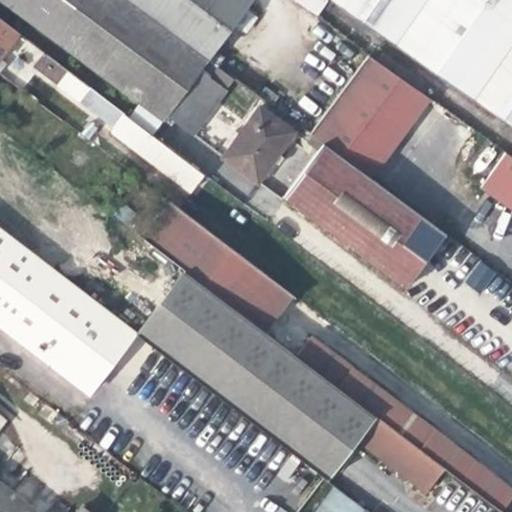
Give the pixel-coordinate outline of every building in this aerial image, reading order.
[(0,0),(163,120),(166,115),(199,72),(208,58),(129,0),(0,0)] [(129,0),(208,58),(217,65),(223,56),(215,50),(251,0),(129,0)] [(511,0),(323,0),(511,131),(511,0)] [(0,57),(19,33),(0,18),(0,57)] [(33,65),(103,118),(113,126),(123,113),(43,51),(33,65)] [(327,146),(378,184),(433,100),(372,57),(319,140),(327,146)] [(166,115),(192,136),(226,94),(199,72),(166,115)] [(302,134),(258,103),(219,158),(243,175),(258,186),(279,157),(283,160),(302,134)] [(62,141),(72,128),(59,118),(49,131),(62,141)] [(447,235),(378,184),(327,146),(288,199),(407,288),(430,258),(447,235)] [(511,156),(505,152),(480,186),(511,208),(511,156)] [(177,207),(150,243),(166,255),(190,274),(266,332),(293,296),(193,220),(177,207)] [(0,327),(88,394),(136,333),(0,228),(0,327)] [(478,262),(466,283),(483,292),(494,271),(478,262)] [(432,494),(449,473),(298,357),(286,347),(266,332),(190,274),(141,337),(175,363),(332,483),(364,442),(402,471),(403,478),(410,484),(417,483),(432,494)] [(500,511),(502,511),(511,499),(511,490),(489,472),(313,337),(298,357),(449,473),(500,511)] [(0,353),(0,369),(34,396),(41,386),(0,353)] [(0,511),(40,511),(0,479),(0,511)] [(359,511),(362,508),(331,486),(313,511),(359,511)]
